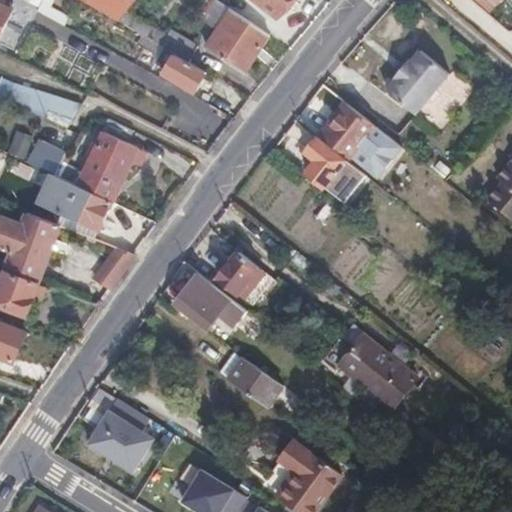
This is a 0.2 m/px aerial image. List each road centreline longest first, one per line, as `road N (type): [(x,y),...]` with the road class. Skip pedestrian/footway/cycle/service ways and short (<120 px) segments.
road 1 (tertiary): [(359,0),(227,164),(16,462)]
road 2 (unknown): [(227,164),(30,48)]
